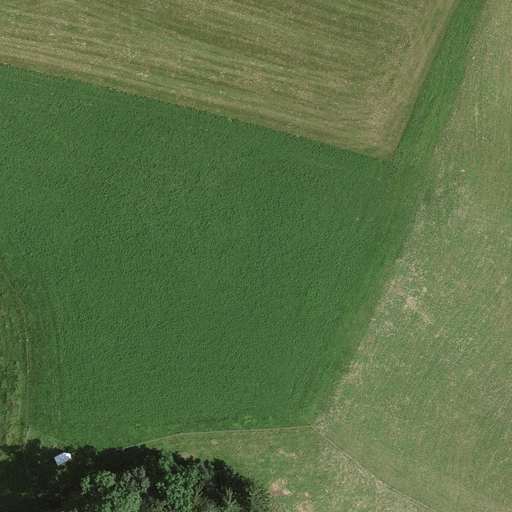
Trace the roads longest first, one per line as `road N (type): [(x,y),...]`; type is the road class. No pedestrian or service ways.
road 1 (track): [(0,68),(131,99),(94,131),(0,164)]
road 2 (track): [(131,99),(395,173)]
